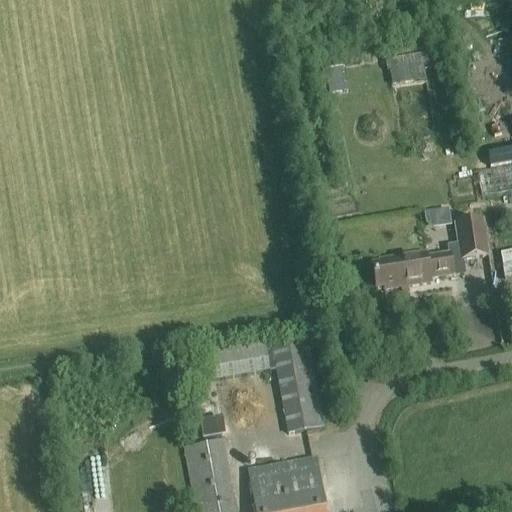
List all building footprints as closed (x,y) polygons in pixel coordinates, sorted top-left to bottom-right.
[(430,54),(390,55),(391,82),(430,81),(430,54)] [(482,196),(511,192),(511,168),(479,173),(482,196)] [(453,278),(453,277),(463,275),(461,263),(489,258),(484,222),(453,227),(457,249),(448,250),(449,256),(426,260),(426,256),(379,263),(380,266),(372,267),(376,291),(384,290),(384,293),(430,285),(430,281),(453,278)] [(511,249),(503,251),(505,281),(511,279),(511,249)] [(372,336),(364,351),(382,361),(390,347),(372,336)] [(287,436),(323,429),(307,342),(270,348),(275,373),(287,436)] [(264,350),(263,344),(209,354),(214,384),(275,373),(270,348),(264,350)] [(197,403),(208,401),(206,388),(194,390),(197,403)] [(225,438),(221,420),(200,423),(203,442),(225,438)] [(235,511),(222,443),(181,451),(193,511),(235,511)] [(324,511),(315,460),(247,473),(253,511),(324,511)]
